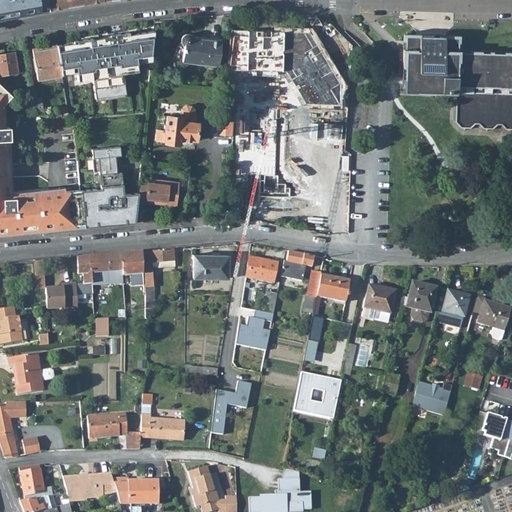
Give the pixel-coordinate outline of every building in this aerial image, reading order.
[(0,0),(0,19),(9,18),(8,17),(18,15),(49,10),(47,0),(0,0)] [(47,0),(49,10),(104,1),(104,0),(47,0)] [(72,42),(55,44),(57,50),(60,71),(76,68),(76,72),(77,80),(87,78),(87,74),(91,73),(92,77),(95,98),(126,94),(123,73),(122,69),(127,68),(128,73),(137,71),(136,63),(136,60),(151,58),(153,30),(129,34),(129,33),(115,35),(72,42)] [(241,30),(235,114),(234,121),(233,121),(233,130),(242,131),(242,124),(254,125),(255,116),(259,60),(271,61),(273,32),(241,30)] [(183,46),(181,61),(218,65),(220,41),(208,40),(207,41),(193,40),(193,39),(193,37),(193,36),(193,35),(192,34),(191,34),(188,33),(187,33),(185,33),(182,34),(181,35),(180,36),(180,38),(180,39),(180,41),(180,42),(180,44),(182,45),(183,46)] [(279,33),(272,117),(292,118),(299,34),(279,33)] [(419,52),(441,53),(441,51),(456,52),(457,36),(430,35),(404,35),(404,50),(408,50),(408,45),(419,45),(419,52)] [(324,36),(316,140),(337,142),(344,37),(324,36)] [(32,48),(37,79),(61,75),(61,74),(60,71),(57,50),(55,44),(32,48)] [(402,87),(402,91),(455,93),(455,102),(454,121),(460,127),(469,127),(473,123),(478,123),(482,128),(492,128),(496,123),(500,123),(504,128),(511,128),(511,53),(456,52),(441,51),(441,53),(419,52),(419,45),(408,45),(408,50),(404,50),(403,61),(402,87)] [(0,53),(0,74),(18,72),(14,51),(0,53)] [(12,95),(0,84),(0,231),(83,224),(83,223),(80,189),(64,191),(18,195),(18,191),(12,192),(8,192),(8,178),(11,178),(11,163),(7,163),(6,139),(10,139),(9,126),(5,127),(4,104),(12,95)] [(25,100),(28,114),(35,114),(32,98),(25,100)] [(157,130),(155,140),(163,141),(163,142),(179,144),(179,138),(195,140),(197,122),(193,122),(194,113),(193,113),(193,110),(190,106),(185,106),(181,109),(180,113),(179,113),(179,117),(166,115),(165,124),(164,124),(163,130),(157,130)] [(54,112),(55,115),(62,115),(68,115),(66,107),(62,107),(63,111),(54,112)] [(222,118),(221,129),(233,130),(233,121),(233,119),(222,118)] [(80,189),(83,223),(96,222),(97,226),(105,225),(117,223),(117,224),(127,223),(127,219),(135,218),(137,198),(138,191),(130,192),(130,194),(123,195),(123,193),(121,171),(122,171),(119,146),(91,148),(93,170),(98,170),(100,187),(80,189)] [(315,216),(315,227),(330,227),(330,167),(314,167),(314,178),(314,216),(315,216)] [(139,181),(137,198),(145,199),(145,202),(175,206),(178,182),(147,179),(147,182),(139,181)] [(227,212),(267,220),(271,205),(230,197),(227,212)] [(0,234),(83,227),(83,224),(0,231),(0,234)] [(154,268),(174,266),(173,249),(141,252),(142,273),(143,285),(143,293),(145,293),(145,308),(154,308),(153,287),(152,276),(152,268),(154,268)] [(311,267),(313,256),(288,250),(285,261),(283,260),(280,277),(302,281),(305,266),(311,267)] [(141,252),(120,254),(122,275),(130,274),(131,286),(143,285),(142,273),(141,252)] [(120,254),(88,256),(91,285),(122,282),(122,275),(120,254)] [(193,254),(192,277),(227,278),(228,255),(193,254)] [(273,282),(277,262),(243,255),(239,276),(273,282)] [(92,293),(91,285),(88,256),(76,258),(77,274),(82,273),(83,284),(75,284),(76,295),(92,293)] [(36,290),(44,289),(43,261),(34,261),(36,290)] [(315,296),(319,275),(320,272),(311,271),(305,296),(315,298),(315,296)] [(349,281),(319,275),(315,296),(321,297),(345,302),(349,281)] [(402,296),(400,305),(412,308),(410,315),(413,320),(422,322),(426,319),(428,312),(429,313),(435,288),(411,282),(408,297),(402,296)] [(75,284),(61,285),(62,288),(44,289),(46,309),(63,308),(63,311),(77,310),(76,295),(75,284)] [(368,285),(362,308),(374,310),(389,314),(395,291),(368,285)] [(446,290),(441,310),(436,309),(433,320),(460,327),(461,322),(468,296),(446,290)] [(266,312),(272,314),(276,294),(270,292),(266,312)] [(311,316),(317,317),(321,297),(315,296),(315,298),(311,316)] [(484,298),(476,296),(472,312),(479,314),(483,301),(484,298)] [(303,311),(311,313),(313,302),(305,301),(303,311)] [(493,328),(503,331),(510,309),(483,301),(479,314),(477,323),(493,328)] [(0,344),(22,341),(18,316),(15,316),(13,307),(0,308),(0,344)] [(374,310),(362,308),(360,318),(372,320),(374,310)] [(266,312),(254,310),(252,317),(247,316),(245,326),(238,324),(235,344),(265,350),(269,331),(262,329),(263,320),(271,322),(272,314),(266,312)] [(317,317),(311,316),(307,340),(318,342),(322,318),(317,317)] [(107,318),(96,318),(96,336),(108,336),(107,318)] [(491,337),(500,340),(503,331),(493,328),(491,337)] [(47,334),(39,334),(40,345),(48,344),(47,334)] [(355,346),(347,345),(344,360),(352,362),(355,346)] [(36,353),(33,354),(34,392),(42,390),(41,381),(51,379),(53,377),(52,371),(49,369),(39,371),(36,353)] [(33,354),(7,358),(8,367),(14,366),(16,366),(19,384),(17,384),(15,385),(16,395),(34,392),(33,354)] [(352,362),(344,360),(341,374),(353,377),(356,363),(352,362)] [(185,373),(216,376),(217,369),(185,365),(185,373)] [(300,372),(292,411),(332,419),(340,380),(300,372)] [(395,395),(400,376),(385,372),(381,392),(395,395)] [(466,374),(463,387),(470,389),(473,377),(466,374)] [(477,391),(481,379),(473,377),(470,389),(477,391)] [(211,432),(224,434),(228,404),(248,407),(251,382),(238,381),(236,391),(216,389),(211,432)] [(417,382),(413,399),(411,407),(443,416),(451,386),(443,384),(442,389),(438,388),(431,386),(417,382)] [(141,404),(150,405),(151,405),(152,394),(142,394),(141,402),(141,404)] [(5,404),(0,405),(0,446),(4,457),(5,458),(16,457),(17,456),(9,417),(25,417),(25,402),(5,403),(5,404)] [(141,414),(149,415),(150,405),(141,404),(141,414)] [(486,414),(479,412),(474,428),(481,430),(486,414)] [(125,435),(126,449),(139,449),(139,437),(140,432),(126,432),(124,413),(86,416),(88,438),(125,435)] [(503,456),(511,427),(511,422),(505,420),(506,419),(486,413),(486,414),(481,430),(481,431),(484,432),(483,436),(492,438),(489,449),(497,451),(497,454),(503,456)] [(182,440),(183,421),(149,418),(149,415),(141,414),(140,432),(139,437),(182,440)] [(511,427),(503,456),(510,458),(511,455),(511,427)] [(36,437),(21,440),(24,454),(39,451),(36,437)] [(39,465),(18,467),(24,500),(47,496),(52,495),(59,494),(57,482),(50,484),(50,487),(43,488),(39,465)] [(194,495),(192,495),(195,507),(200,505),(218,500),(214,489),(213,489),(206,466),(187,471),(192,488),(194,495)] [(299,472),(285,468),(282,480),(299,479),(299,472)] [(84,475),(61,477),(66,493),(68,502),(86,500),(86,499),(96,498),(115,492),(111,478),(110,473),(100,474),(100,475),(88,476),(88,477),(84,478),(84,475)] [(122,478),(111,478),(115,492),(119,504),(129,504),(129,511),(143,511),(143,504),(158,504),(157,480),(122,480),(122,478)] [(282,480),(278,480),(278,491),(275,491),(275,496),(259,496),(259,497),(248,497),(248,511),(302,511),(311,511),(310,493),(299,493),(299,479),(282,480)] [(459,479),(454,494),(469,489),(459,479)] [(47,496),(51,508),(55,507),(52,495),(47,496)] [(24,500),(19,500),(23,511),(34,511),(47,508),(48,509),(51,508),(47,496),(24,500)] [(236,497),(225,497),(225,500),(224,511),(236,511),(236,498),(236,497)] [(218,500),(200,505),(201,511),(207,511),(218,509),(217,511),(224,511),(225,500),(218,500)] [(70,511),(68,503),(60,506),(61,511),(70,511)]
